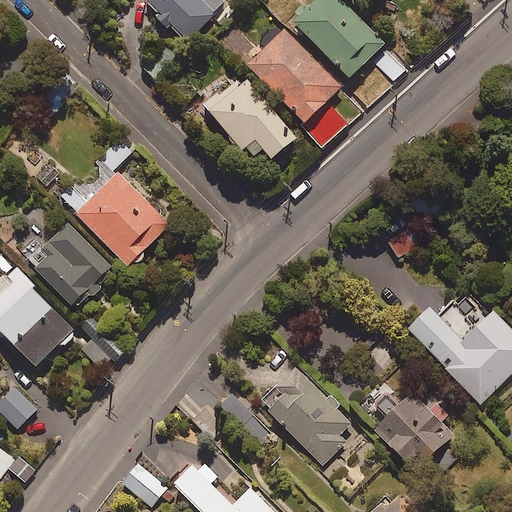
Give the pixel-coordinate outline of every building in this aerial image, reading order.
[(227,0),(145,0),(143,3),(190,43),(227,0)] [(338,0),(319,0),(311,9),(305,3),(289,19),(306,36),(352,81),(386,46),(338,0)] [(343,89),(286,32),(250,68),(307,125),(343,89)] [(407,70),(392,55),(379,67),(395,83),(407,70)] [(160,58),(144,70),(157,88),(173,75),(160,58)] [(0,145),(18,122),(0,108),(0,107),(0,82),(1,81),(0,79),(0,145)] [(250,151),(256,159),(264,152),(273,163),(298,142),(247,81),(240,87),(237,84),(207,108),(245,155),(250,151)] [(58,117),(72,94),(56,84),(42,108),(58,117)] [(63,173),(51,160),(33,175),(46,189),(63,173)] [(121,173),(76,217),(130,271),(175,228),(121,173)] [(421,194),(410,209),(431,225),(442,210),(421,194)] [(425,242),(413,225),(388,241),(399,259),(425,242)] [(22,255),(73,308),(86,296),(90,300),(104,286),(101,282),(113,271),(71,226),(45,251),(36,241),(22,255)] [(15,267),(0,252),(0,271),(5,277),(15,267)] [(0,299),(0,331),(36,370),(61,347),(64,350),(77,337),(34,291),(37,288),(18,268),(0,284),(0,296),(1,298),(0,299)] [(465,345),(431,311),(409,332),(482,406),(511,375),(511,331),(496,315),(465,345)] [(93,318),(82,328),(93,340),(112,360),(115,364),(126,354),(93,318)] [(112,360),(93,340),(81,350),(100,371),(112,360)] [(402,357),(387,340),(370,356),(385,372),(402,357)] [(340,436),(351,425),(339,412),(341,410),(299,367),(262,404),(324,467),(347,444),(340,436)] [(37,412),(15,391),(0,406),(0,414),(19,431),(37,412)] [(233,396),(222,407),(261,446),(272,435),(233,396)] [(375,412),(387,424),(377,434),(411,467),(421,457),(429,466),(456,438),(414,397),(402,409),(389,397),(375,412)] [(204,411),(194,422),(214,440),(224,429),(204,411)] [(0,481),(15,463),(0,450),(0,481)] [(20,459),(10,472),(26,485),(36,471),(20,459)] [(139,466),(124,485),(152,508),(168,489),(139,466)] [(194,471),(176,488),(200,511),(271,511),(251,491),(234,508),(212,487),(219,481),(207,469),(200,477),(194,471)] [(390,510),(385,506),(379,511),(418,511),(403,497),(390,510)]
